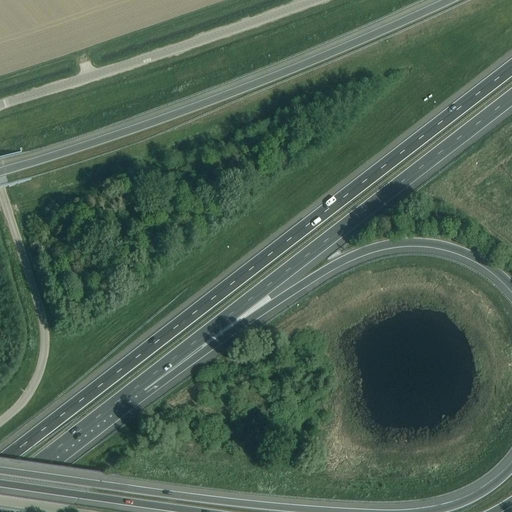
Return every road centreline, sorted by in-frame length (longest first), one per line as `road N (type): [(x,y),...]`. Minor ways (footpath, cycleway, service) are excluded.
road 1 (motorway): [(511,66),(0,462)]
road 2 (motorway): [(445,0),(238,89),(0,172)]
road 3 (motorway): [(136,386),(511,96)]
road 4 (motorway): [(136,386),(334,264),(382,245),(460,250),(511,286)]
road 5 (motorway): [(336,511),(0,470)]
road 6 (unclassified): [(0,104),(316,0)]
road 7 (unclassified): [(0,421),(26,395),(43,351),(42,320),(0,196)]
road 8 (motorway): [(0,484),(200,511)]
road 9 (motorway): [(0,492),(136,386)]
